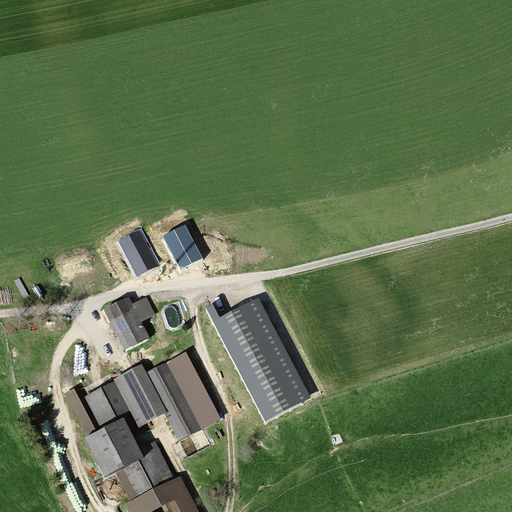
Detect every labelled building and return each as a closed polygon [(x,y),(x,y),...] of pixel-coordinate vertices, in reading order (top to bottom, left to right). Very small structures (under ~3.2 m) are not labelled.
[(185,224),(163,236),(180,269),(202,258),(185,224)] [(139,230),(118,241),(137,276),(158,266),(139,230)] [(213,305),(205,309),(265,423),(312,398),(259,296),(219,317),(213,305)] [(126,302),(102,315),(124,354),(148,341),(126,302)] [(186,352),(146,373),(167,412),(164,413),(179,441),(221,419),(186,352)] [(105,477),(115,472),(130,501),(174,478),(155,441),(140,449),(130,431),(164,413),(167,412),(146,373),(143,366),(80,398),(74,388),(63,393),(85,436),(83,437),(105,477)] [(174,478),(130,501),(125,504),(129,511),(151,511),(175,500),(180,511),(198,511),(180,475),(174,478)]
